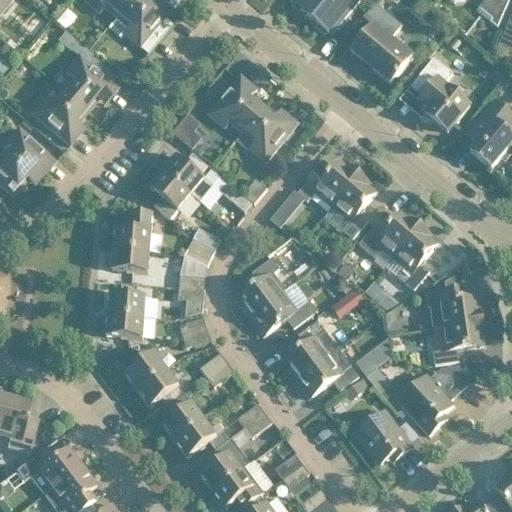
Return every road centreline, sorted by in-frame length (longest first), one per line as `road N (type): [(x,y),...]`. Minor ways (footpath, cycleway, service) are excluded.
road 1 (residential): [(348,511),(220,340),(215,290),(233,241),(347,109)]
road 2 (residential): [(0,241),(78,185),(225,9)]
road 3 (residential): [(152,511),(68,397),(0,366)]
road 4 (residential): [(347,109),(511,240)]
road 5 (residential): [(225,9),(347,109)]
road 6 (residential): [(511,423),(394,510)]
